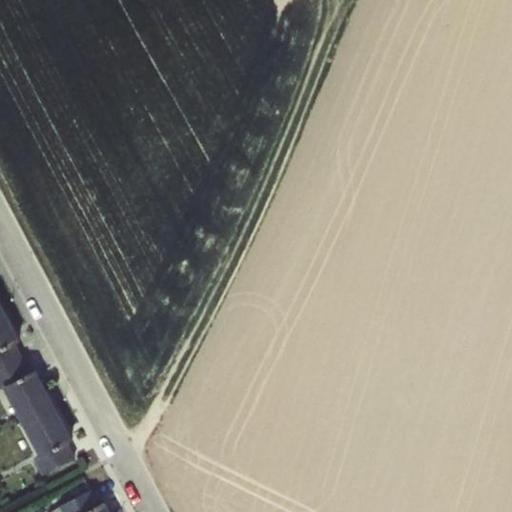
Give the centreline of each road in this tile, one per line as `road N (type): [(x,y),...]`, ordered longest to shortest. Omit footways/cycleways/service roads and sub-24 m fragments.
road 1 (track): [(126,466),(252,227),(332,38),(334,0)]
road 2 (residential): [(0,223),(150,511)]
